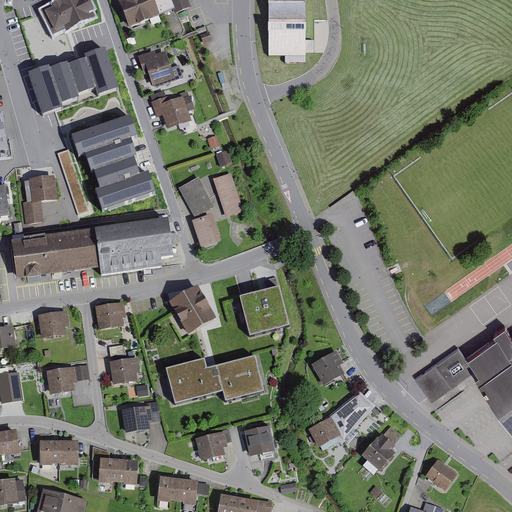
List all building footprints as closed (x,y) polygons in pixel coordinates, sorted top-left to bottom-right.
[(57,5),(40,14),(53,39),(65,33),(66,35),(96,20),(85,0),(64,0),(56,4),(57,5)] [(132,0),(118,6),(130,32),(160,20),(159,17),(163,16),(157,0),(132,0)] [(187,0),(157,0),(163,16),(174,11),(176,15),(192,9),(187,0)] [(268,0),(269,59),(285,59),(285,65),(306,65),(306,54),(314,54),(314,42),(306,42),(306,0),(268,0)] [(212,42),(209,34),(200,37),(203,45),(212,42)] [(49,64),(31,70),(44,110),(62,105),(60,99),(78,93),(77,90),(96,83),(99,90),(115,84),(103,48),(87,54),(88,57),(69,63),(68,60),(50,66),(49,64)] [(155,53),(138,59),(144,78),(148,76),(153,89),(175,81),(166,54),(156,57),(155,53)] [(163,118),(168,132),(192,124),(188,114),(195,112),(190,98),(184,101),(183,100),(172,104),(170,98),(151,105),(156,120),(163,118)] [(131,116),(72,136),(79,155),(85,153),(90,170),(94,169),(101,188),(96,190),(103,208),(153,191),(148,174),(139,177),(132,156),(135,155),(130,139),(137,136),(131,116)] [(0,117),(0,163),(12,161),(9,140),(5,141),(4,132),(5,132),(3,117),(0,117)] [(217,137),(207,141),(211,151),(220,148),(217,137)] [(228,152),(216,156),(220,170),(233,166),(228,152)] [(244,214),(231,176),(213,182),(226,220),(244,214)] [(55,180),(24,184),(26,204),(26,206),(32,205),(33,207),(41,206),(58,204),(55,180)] [(214,209),(199,180),(178,191),(194,220),(214,209)] [(0,218),(9,218),(5,189),(0,189),(0,218)] [(23,204),(26,227),(44,224),(41,206),(33,207),(32,205),(26,206),(26,204),(23,204)] [(213,218),(192,225),(201,252),(222,245),(213,218)] [(169,223),(10,245),(16,285),(100,273),(100,276),(143,270),(161,268),(159,260),(173,258),(169,223)] [(22,224),(14,225),(15,235),(23,235),(22,224)] [(171,306),(169,307),(173,314),(189,339),(217,322),(197,290),(171,306)] [(280,295),(240,304),(249,342),(289,332),(280,295)] [(124,305),(95,310),(99,334),(124,329),(122,321),(127,321),(124,305)] [(67,314),(38,319),(42,342),(66,338),(65,330),(69,329),(67,314)] [(13,328),(0,330),(0,351),(16,349),(13,328)] [(511,339),(505,330),(494,337),(496,340),(468,361),(476,372),(480,377),(477,379),(490,397),(511,428),(511,339)] [(110,352),(110,356),(125,354),(124,345),(109,347),(110,352)] [(476,372),(468,361),(459,349),(435,365),(451,389),(476,372)] [(111,365),(110,365),(113,387),(137,384),(136,375),(139,374),(137,361),(127,362),(125,354),(110,356),(111,365)] [(336,354),(311,368),(324,390),(345,377),(339,368),(343,365),(336,354)] [(205,365),(166,375),(175,410),(222,398),(225,408),(265,397),(255,362),(207,375),(205,365)] [(451,389),(435,365),(434,366),(415,380),(432,402),(451,389)] [(88,368),(46,374),(49,398),(75,395),(74,386),(78,386),(77,383),(90,381),(88,368)] [(9,385),(0,386),(2,401),(11,399),(9,385)] [(136,388),(138,399),(149,397),(147,386),(136,388)] [(329,419),(331,422),(341,439),(345,444),(373,412),(371,411),(375,407),(360,394),(329,419)] [(147,410),(122,414),(125,437),(151,433),(149,425),(161,423),(158,404),(147,406),(147,410)] [(331,422),(309,434),(319,451),(321,450),(323,453),(339,445),(342,447),(345,444),(341,439),(331,422)] [(378,441),(362,460),(380,475),(396,456),(393,453),(396,449),(394,448),(403,438),(391,428),(379,442),(378,441)] [(270,430),(245,436),(250,462),(261,459),(261,462),(275,460),(274,456),(275,456),(270,430)] [(223,435),(195,442),(201,465),(225,458),(223,451),(228,449),(227,445),(232,444),(229,431),(222,432),(223,435)] [(17,434),(0,436),(0,459),(8,459),(8,460),(20,458),(17,434)] [(78,445),(40,445),(41,470),(53,470),(53,468),(66,468),(66,469),(79,469),(78,445)] [(109,463),(110,454),(93,449),(92,462),(93,462),(92,480),(99,480),(99,487),(111,488),(111,486),(125,487),(124,489),(137,489),(138,465),(109,463)] [(458,478),(438,463),(425,480),(445,495),(458,478)] [(42,471),(32,468),(31,473),(40,476),(42,471)] [(148,480),(140,479),(140,487),(148,488),(148,480)] [(198,485),(160,481),(158,505),(170,507),(170,505),(184,507),(184,508),(196,509),(198,485)] [(15,482),(0,484),(0,509),(19,507),(18,504),(26,503),(23,483),(16,484),(15,482)] [(209,486),(199,485),(198,496),(208,497),(209,486)] [(295,485),(280,487),(282,496),(296,494),(295,485)] [(376,488),(370,494),(376,500),(382,493),(376,488)] [(85,511),(87,503),(43,492),(38,511),(85,511)] [(255,505),(221,499),(218,511),(271,511),(272,505),(256,502),(255,505)]
